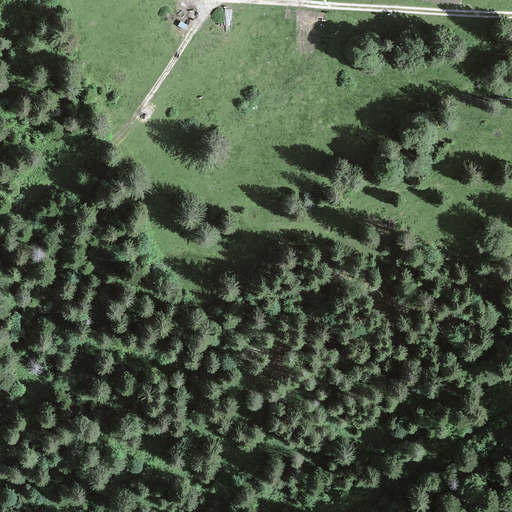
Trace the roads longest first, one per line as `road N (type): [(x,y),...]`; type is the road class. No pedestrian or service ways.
road 1 (track): [(198,0),(187,31),(114,143),(54,188),(0,211)]
road 2 (track): [(215,0),(511,5)]
